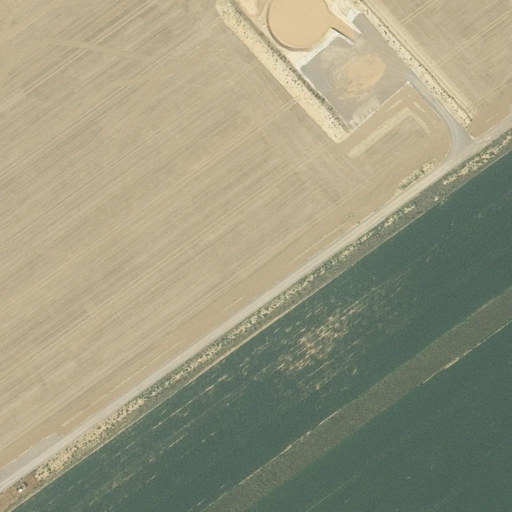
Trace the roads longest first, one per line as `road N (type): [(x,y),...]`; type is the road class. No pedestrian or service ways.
road 1 (track): [(0,493),(511,121)]
road 2 (track): [(449,166),(446,134),(340,23)]
